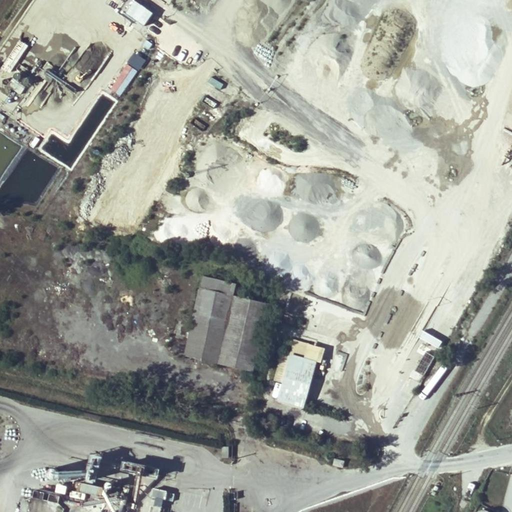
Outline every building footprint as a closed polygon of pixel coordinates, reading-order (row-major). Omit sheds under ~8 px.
[(153,19),(146,33),(158,39),(166,25),(153,19)] [(133,48),(147,58),(154,47),(141,38),(133,48)] [(121,96),(137,71),(126,64),(109,89),(121,96)] [(208,125),(211,119),(200,112),(196,118),(208,125)] [(76,158),(101,120),(90,113),(65,151),(76,158)] [(149,122),(142,132),(146,135),(153,126),(149,122)] [(458,249),(467,254),(476,239),(467,234),(458,249)] [(450,266),(459,271),(466,257),(456,252),(450,266)] [(201,288),(234,295),(237,285),(203,277),(201,288)] [(219,364),(234,295),(201,288),(186,357),(219,364)] [(268,303),(234,295),(219,364),(253,371),(268,303)] [(294,354),(319,361),(323,347),(298,339),(294,354)] [(415,371),(424,376),(435,356),(426,351),(415,371)] [(285,383),(294,354),(286,352),(277,381),(285,383)] [(309,396),(319,361),(294,354),(285,383),(284,389),(309,396)] [(309,396),(284,389),(281,398),(306,406),(309,396)] [(93,485),(101,458),(89,454),(80,490),(100,496),(102,488),(93,485)] [(152,506),(150,511),(161,511),(166,491),(152,488),(150,497),(146,496),(144,504),(152,506)]
